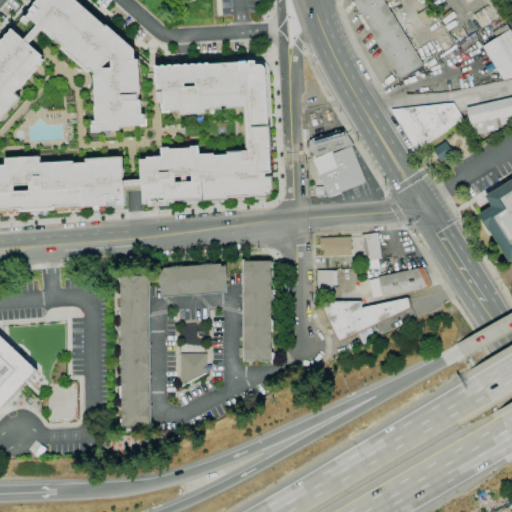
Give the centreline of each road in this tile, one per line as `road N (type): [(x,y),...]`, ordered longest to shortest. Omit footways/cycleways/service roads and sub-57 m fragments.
road 1 (motorway): [(394,390),(371,392),(272,443),(173,480),(58,493)]
road 2 (tertiary): [(139,239),(420,203)]
road 3 (residential): [(303,344),(291,77)]
road 4 (motorway): [(394,390),(162,511)]
road 5 (motorway): [(482,388),(275,511)]
road 6 (secondary): [(311,0),(420,203)]
road 7 (motorway): [(368,511),(508,429)]
